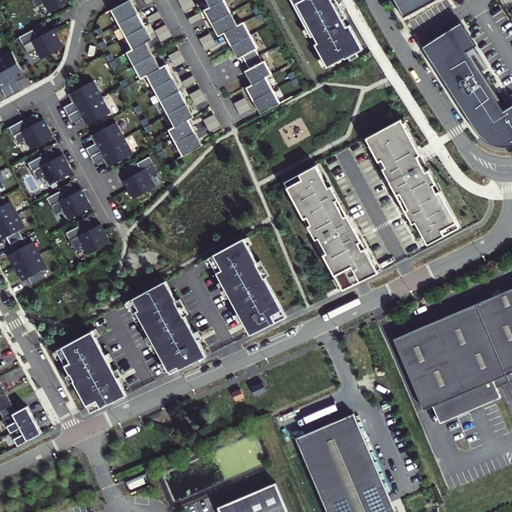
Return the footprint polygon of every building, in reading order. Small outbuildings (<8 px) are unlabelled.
[(32,0),(37,8),(46,3),(51,13),(73,1),(72,0),(32,0)] [(206,0),(211,8),(205,11),(219,36),(225,33),(239,59),(243,57),(250,70),(246,72),(253,85),(247,88),(261,114),(281,104),(267,77),(272,74),(265,61),(263,62),(256,50),(258,49),(244,23),(238,26),(224,0),(206,0)] [(348,19),(338,0),(292,0),(313,38),(315,36),(319,44),(317,45),(329,68),(346,59),(347,60),(364,50),(351,26),(348,27),(344,21),(348,19)] [(437,0),(393,0),(404,18),(437,0)] [(153,41),(131,1),(113,11),(135,52),(129,54),(141,77),(147,74),(177,129),(171,132),(185,158),(204,148),(191,122),(197,119),(168,66),(161,70),(147,44),(153,41)] [(426,49),(434,61),(460,44),(471,60),(505,113),(508,111),(474,58),(479,55),(475,48),(478,46),(463,24),(426,49)] [(35,31),(21,38),(29,54),(37,50),(42,59),(64,47),(55,30),(39,38),(35,31)] [(471,60),(460,44),(434,61),(483,135),(489,141),(495,144),(501,146),(509,147),(511,146),(511,108),(508,111),(505,113),(471,60)] [(11,53),(0,58),(0,90),(1,90),(5,99),(21,91),(16,81),(23,77),(11,53)] [(114,114),(98,82),(78,92),(82,101),(67,108),(74,124),(90,116),(94,124),(114,114)] [(37,116),(12,128),(20,145),(28,141),(34,152),(57,141),(47,121),(40,124),(37,116)] [(463,228),(406,120),(372,138),(432,244),(463,228)] [(101,142),(86,150),(94,167),(111,159),(114,165),(131,155),(115,125),(97,134),(101,142)] [(43,156),(30,163),(38,179),(45,175),(51,185),(74,173),(64,154),(58,157),(53,146),(41,152),(43,156)] [(143,173),(125,182),(135,200),(158,188),(153,179),(161,174),(152,158),(139,165),(143,173)] [(380,271),(323,164),(291,183),(346,289),(380,271)] [(28,276),(32,283),(45,276),(41,269),(45,267),(31,241),(27,243),(19,228),(24,226),(10,200),(5,202),(0,193),(0,185),(2,185),(0,181),(0,234),(2,238),(6,236),(14,250),(9,253),(23,279),(28,276)] [(61,192),(49,198),(57,213),(65,209),(70,219),(93,207),(83,189),(76,192),(70,181),(58,187),(61,192)] [(79,225),(66,232),(75,248),(84,243),(90,253),(111,242),(101,224),(95,227),(89,215),(77,221),(79,225)] [(289,315),(247,238),(211,257),(251,333),(289,315)] [(208,355),(168,282),(133,301),(171,373),(208,355)] [(511,286),(394,337),(423,406),(432,402),(441,423),(501,398),(496,386),(511,379),(511,286)] [(126,393),(93,329),(57,348),(91,412),(126,393)] [(20,446),(43,433),(29,406),(19,412),(0,376),(0,352),(0,353),(0,351),(0,412),(2,412),(20,446)] [(258,400),(269,395),(265,385),(254,390),(258,400)] [(242,389),(235,392),(238,399),(245,396),(242,389)] [(395,511),(355,414),(297,437),(327,511),(395,511)] [(289,511),(278,484),(220,507),(221,511),(289,511)]
